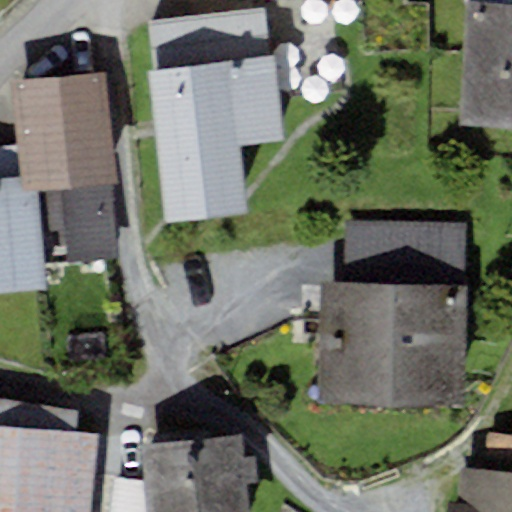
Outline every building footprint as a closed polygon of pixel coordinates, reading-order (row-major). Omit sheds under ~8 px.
[(511,12),(468,9),(460,126),(511,129),(511,12)] [(269,11),(147,22),(165,221),(243,214),(237,147),(281,143),(269,11)] [(103,80),(17,87),(26,186),(33,186),(63,183),(69,260),(118,256),(103,80)] [(0,155),(0,285),(41,282),(33,186),(26,186),(9,188),(6,155),(0,155)] [(347,292),(330,291),(327,398),(457,402),(462,227),(349,224),(347,292)] [(92,511),(99,437),(0,427),(0,511),(92,511)] [(486,470),(468,467),(462,511),(511,511),(511,440),(490,438),(486,470)] [(244,511),(241,441),(147,447),(151,511),(244,511)]
